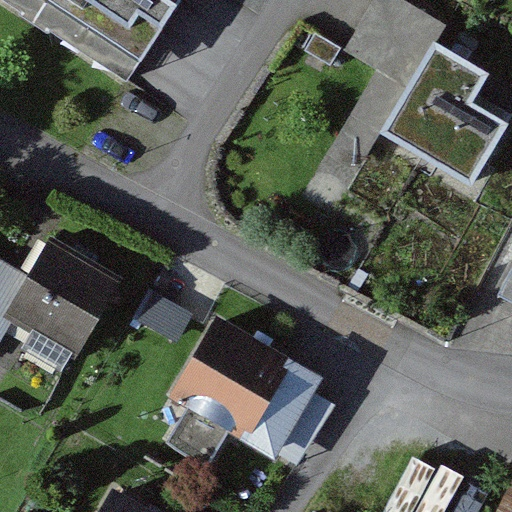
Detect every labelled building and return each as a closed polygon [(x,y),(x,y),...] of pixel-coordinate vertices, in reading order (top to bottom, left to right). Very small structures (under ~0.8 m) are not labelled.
[(195,0),(20,0),(145,80),(195,0)] [(466,45),(398,0),(396,0),(359,57),(390,78),(336,159),(367,179),(388,147),(472,203),(511,142),(511,101),(454,63),(466,45)] [(144,284),(63,237),(39,278),(18,315),(34,324),(99,362),(144,284)] [(0,337),(19,349),(34,324),(18,315),(39,278),(0,255),(0,337)] [(270,449),(316,370),(234,323),(189,403),(270,449)] [(511,511),(511,452),(487,511),(511,511)] [(164,511),(131,493),(120,511),(164,511)] [(310,511),(363,511),(318,493),(310,511)]
